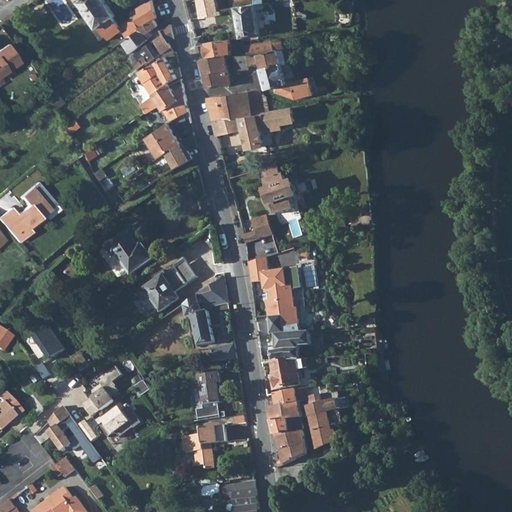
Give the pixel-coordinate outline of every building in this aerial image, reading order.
[(80,0),(81,1),(81,2),(98,27),(99,27),(105,36),(107,35),(119,27),(114,17),(115,16),(104,0),(80,0)] [(198,0),(203,19),(212,17),(212,16),(221,15),(217,0),(198,0)] [(257,0),(255,1),(234,4),(235,13),(240,39),(240,42),(261,38),(255,10),(263,8),(261,0),(257,0)] [(152,1),(130,14),(133,18),(139,30),(148,24),(154,21),(156,20),(153,4),(152,1)] [(119,27),(122,31),(126,39),(139,30),(133,18),(119,27)] [(126,39),(121,43),(128,54),(146,41),(145,40),(151,36),(149,32),(157,27),(154,21),(148,24),(139,30),(126,39)] [(169,26),(160,32),(163,37),(167,44),(173,41),(169,26)] [(119,27),(107,35),(109,39),(122,31),(119,27)] [(170,55),(172,54),(170,49),(167,44),(163,37),(154,41),(161,54),(159,55),(162,59),(166,57),(170,55)] [(203,37),(194,39),(196,47),(203,45),(205,45),(203,37)] [(235,56),(234,56),(236,71),(248,69),(248,66),(260,64),(261,69),(263,69),(283,65),(287,64),(284,51),(285,51),(283,39),(273,41),(274,50),(256,55),(247,56),(235,56)] [(131,57),(129,59),(137,68),(144,62),(146,61),(146,62),(151,59),(159,55),(161,54),(154,41),(137,50),(131,57)] [(205,45),(203,45),(206,59),(226,56),(231,55),(229,41),(205,45)] [(273,41),(247,45),(247,56),(256,55),(274,50),(273,41)] [(0,50),(0,77),(8,72),(21,63),(8,45),(0,50)] [(203,45),(196,47),(200,60),(206,59),(203,45)] [(159,55),(151,59),(153,64),(162,59),(159,55)] [(206,59),(200,60),(208,89),(232,85),(226,56),(206,59)] [(153,64),(138,72),(142,78),(154,95),(169,86),(168,84),(177,78),(181,77),(179,68),(173,71),(166,57),(162,59),(153,64)] [(263,69),(261,69),(261,71),(265,84),(267,89),(274,88),(287,85),(283,65),(263,69)] [(308,78),(287,85),(287,87),(288,88),(292,89),(298,87),(313,83),(312,78),(308,80),(308,78)] [(298,87),(292,89),(294,97),(313,94),(311,89),(318,88),(317,82),(313,83),(298,87)] [(287,85),(274,88),(274,92),(293,97),(294,97),(292,89),(288,88),(287,87),(287,85)] [(142,109),(145,113),(160,103),(172,121),(189,112),(184,89),(175,95),(169,86),(154,95),(139,104),(142,109)] [(258,90),(248,91),(253,114),(264,112),(261,93),(258,90)] [(248,91),(239,93),(244,116),(253,114),(248,91)] [(239,93),(221,96),(228,119),(244,116),(239,93)] [(221,96),(208,98),(214,121),(228,119),(221,96)] [(228,119),(214,121),(218,136),(243,130),(247,146),(250,145),(251,147),(260,145),(260,143),(263,142),(260,126),(267,125),(274,124),(282,122),(295,119),(292,106),(269,111),(264,112),(253,114),(244,116),(228,119)] [(182,143),(169,123),(146,139),(159,158),(182,143)] [(182,143),(167,153),(176,170),(194,159),(190,151),(187,152),(182,143)] [(268,191),(272,205),(274,204),(277,216),(296,211),(293,199),(303,196),(299,182),(289,185),(285,173),(282,174),(278,161),(267,164),(271,177),(267,178),(270,190),(268,191)] [(9,209),(0,216),(0,223),(17,243),(45,219),(43,216),(55,205),(37,183),(19,198),(27,206),(15,216),(9,209)] [(246,239),(246,243),(273,235),(267,217),(253,222),(256,232),(245,235),(246,239)] [(109,244),(106,246),(114,258),(118,256),(131,275),(153,259),(143,245),(147,242),(135,226),(109,244)] [(268,257),(249,263),(252,283),(264,281),(265,293),(269,293),(271,302),(266,303),(268,316),(269,316),(284,315),(285,328),(294,327),(301,325),(299,308),(297,309),(294,289),(303,288),(300,269),(287,270),(270,272),(268,257)] [(165,277),(146,290),(160,312),(179,299),(165,277)] [(218,282),(196,297),(199,301),(202,298),(204,307),(229,303),(225,278),(218,282)] [(196,297),(177,310),(179,313),(199,301),(196,297)] [(209,310),(193,314),(202,344),(217,340),(214,328),(209,310)] [(294,334),(302,333),(301,325),(294,327),(285,328),(284,315),(269,316),(271,335),(275,335),(285,334),(294,334)] [(66,350),(51,327),(35,338),(50,361),(66,350)] [(0,328),(0,348),(2,350),(12,336),(0,328)] [(272,353),(273,363),(291,362),(302,360),(300,347),(312,345),(310,332),(302,333),(294,334),(285,334),(275,335),(277,352),(272,353)] [(235,343),(213,345),(214,351),(214,362),(237,360),(235,343)] [(214,351),(205,353),(206,359),(207,362),(214,362),(214,351)] [(202,353),(197,354),(199,361),(206,359),(205,353),(205,352),(202,353)] [(81,353),(72,358),(82,373),(90,367),(81,353)] [(273,363),(272,363),(274,378),(272,379),(274,390),(300,386),(297,370),(304,369),(302,360),(291,362),(273,363)] [(45,378),(52,375),(46,364),(39,367),(45,378)] [(117,388),(118,387),(115,383),(124,377),(117,368),(106,376),(107,378),(100,383),(102,385),(94,392),(97,396),(84,405),(93,418),(115,402),(112,398),(120,393),(117,388)] [(220,373),(199,377),(204,410),(198,411),(199,420),(222,417),(221,414),(220,404),(224,404),(222,393),(221,393),(220,385),(221,385),(220,373)] [(0,426),(6,421),(7,423),(22,410),(5,390),(0,395),(0,397),(0,426)] [(301,390),(268,396),(269,407),(298,402),(297,395),(301,394),(301,390)] [(306,393),(307,400),(308,406),(325,402),(325,399),(322,400),(320,391),(306,393)] [(308,406),(307,406),(310,418),(340,411),(342,411),(339,399),(325,402),(308,406)] [(298,402),(269,407),(271,420),(289,419),(301,418),(298,402)] [(65,406),(49,422),(57,433),(52,437),(63,451),(71,445),(76,451),(82,447),(94,463),(102,457),(91,444),(79,426),(65,406)] [(102,427),(110,438),(117,433),(121,439),(135,429),(135,430),(143,424),(130,407),(123,412),(121,408),(104,421),(106,424),(102,427)] [(340,411),(310,418),(317,448),(335,442),(334,438),(336,437),(335,432),(331,433),(330,428),(343,425),(340,411)] [(199,420),(200,422),(227,418),(227,413),(221,414),(222,417),(199,420)] [(301,418),(289,419),(292,432),(304,431),(301,418)] [(289,419),(271,420),(275,435),(292,432),(289,419)] [(79,426),(91,444),(98,438),(86,421),(79,426)] [(203,436),(184,438),(186,455),(197,453),(199,467),(207,465),(208,470),(216,469),(213,446),(228,444),(226,427),(202,430),(203,436)] [(292,432),(275,435),(279,449),(294,446),(306,444),(305,437),(304,432),(304,431),(292,432)] [(282,460),(277,463),(278,468),(307,453),(306,444),(294,446),(279,449),(282,460)] [(55,466),(52,468),(58,476),(63,472),(66,476),(76,468),(67,456),(55,466)] [(235,497),(235,511),(259,511),(256,490),(255,481),(234,484),(223,484),(224,497),(235,497)] [(65,486),(33,511),(88,511),(89,511),(77,496),(74,498),(65,486)] [(18,511),(11,502),(0,511),(18,511)]
